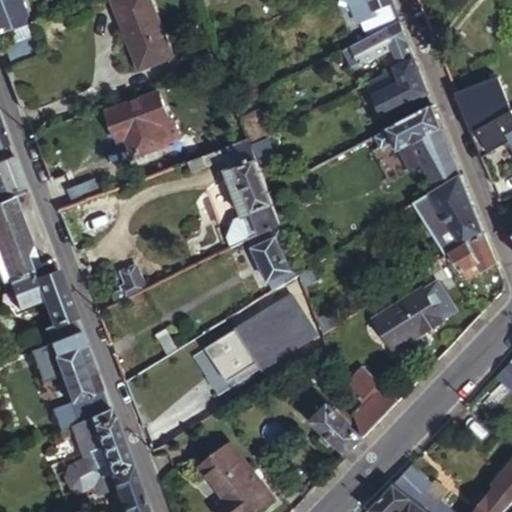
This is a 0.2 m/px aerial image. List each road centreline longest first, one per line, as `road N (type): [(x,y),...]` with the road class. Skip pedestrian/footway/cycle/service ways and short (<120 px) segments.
road 1 (residential): [(0,90),(159,511)]
road 2 (residential): [(511,276),(404,0)]
road 3 (residential): [(331,511),(511,318)]
